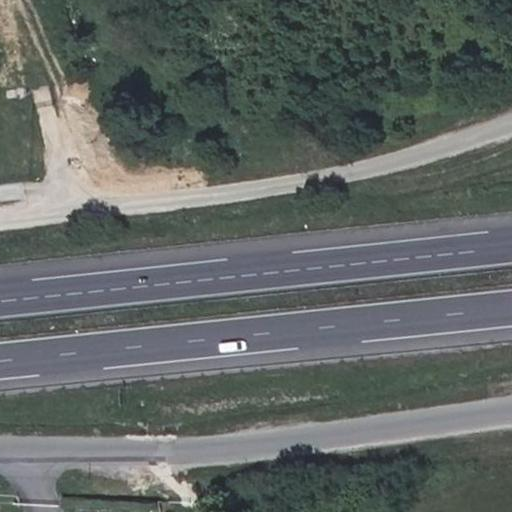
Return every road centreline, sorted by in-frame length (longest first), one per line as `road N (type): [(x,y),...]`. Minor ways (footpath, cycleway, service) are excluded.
road 1 (trunk): [(0,361),(511,307)]
road 2 (trunk): [(511,246),(0,299)]
road 3 (unclassified): [(0,454),(48,456),(511,409)]
